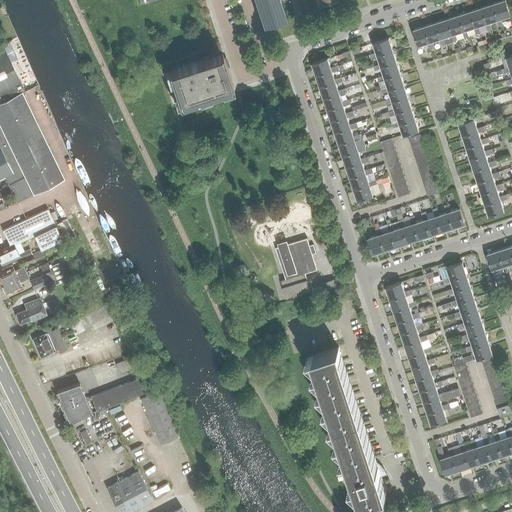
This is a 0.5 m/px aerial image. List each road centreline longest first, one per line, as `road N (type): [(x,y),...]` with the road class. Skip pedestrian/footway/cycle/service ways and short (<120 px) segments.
road 1 (residential): [(361,278),(295,54),(309,42),(432,0)]
road 2 (residential): [(436,494),(361,278)]
road 3 (unclassified): [(93,511),(0,320)]
road 4 (trunk): [(72,511),(0,366)]
road 5 (residential): [(361,278),(511,227)]
